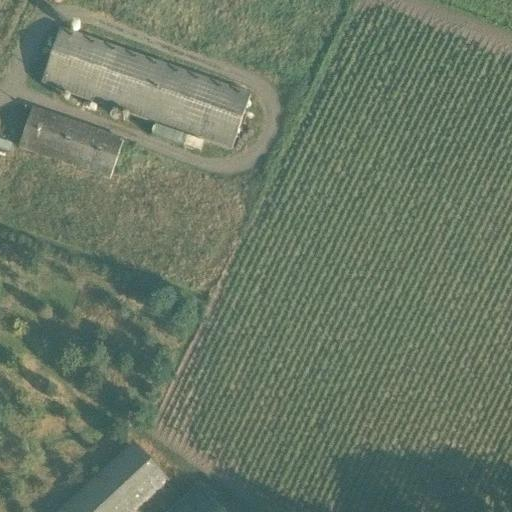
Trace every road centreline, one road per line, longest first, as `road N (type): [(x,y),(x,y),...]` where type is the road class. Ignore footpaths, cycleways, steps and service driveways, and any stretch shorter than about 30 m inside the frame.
road 1 (track): [(0,99),(49,19),(68,14),(252,83),(266,104),(255,145),(241,161),(220,165)]
road 2 (track): [(220,165),(7,91)]
